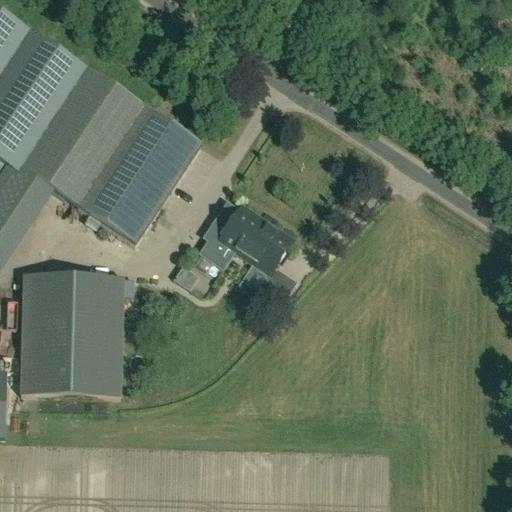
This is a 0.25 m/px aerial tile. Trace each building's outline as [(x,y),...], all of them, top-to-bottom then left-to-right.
[(0,165),(10,173),(79,73),(0,18),(0,165)] [(134,252),(200,152),(79,73),(10,173),(47,196),(134,252)] [(10,173),(0,165),(0,266),(47,196),(10,173)] [(235,256),(253,267),(239,289),(255,300),(279,315),(296,290),(273,275),(292,245),(242,212),(235,223),(223,215),(209,237),(220,245),(216,251),(231,261),(235,256)] [(189,295),(198,280),(183,270),(173,284),(189,295)] [(120,405),(123,284),(22,281),(19,402),(120,405)] [(0,364),(5,368),(13,358),(0,346),(0,364)]
